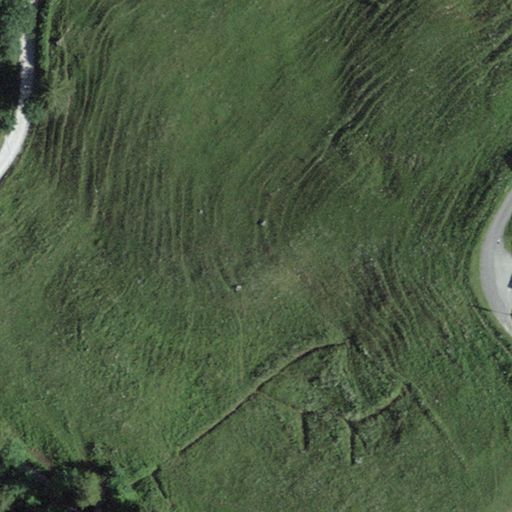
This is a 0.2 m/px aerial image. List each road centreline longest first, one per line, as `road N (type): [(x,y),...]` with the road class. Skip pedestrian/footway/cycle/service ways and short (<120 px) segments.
road 1 (track): [(0,165),(21,127),(30,0)]
road 2 (track): [(511,325),(495,296),(488,257),(511,201)]
